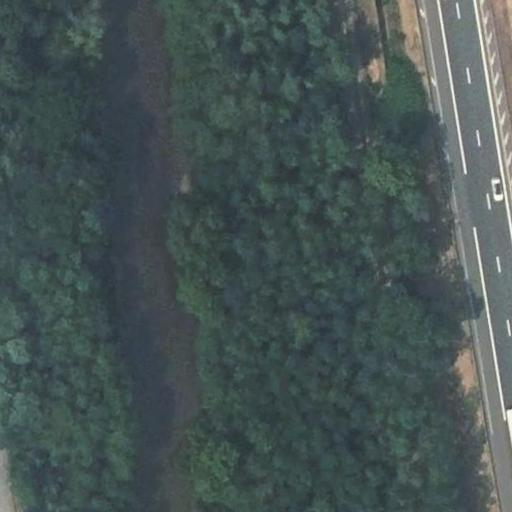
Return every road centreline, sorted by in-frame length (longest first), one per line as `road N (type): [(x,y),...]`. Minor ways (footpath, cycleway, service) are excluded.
road 1 (track): [(339,0),(410,511)]
road 2 (motorway): [(455,0),(511,355)]
